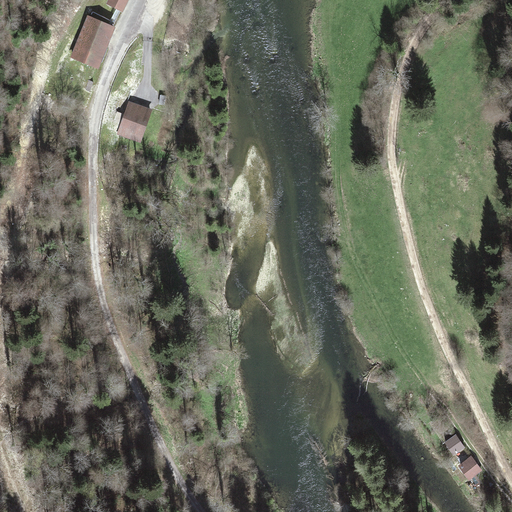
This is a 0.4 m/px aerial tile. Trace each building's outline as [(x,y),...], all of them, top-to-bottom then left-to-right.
[(107,0),(106,3),(122,11),(128,0),(107,0)] [(96,68),(114,26),(89,15),(71,57),(96,68)] [(79,91),(88,94),(91,84),(82,81),(81,76),(78,72),(74,70),(69,69),(64,70),(60,74),(57,78),(57,83),(58,87),(61,91),(65,94),(70,94),(75,94),(79,91)] [(151,110),(129,102),(118,132),(140,140),(151,110)] [(455,434),(444,442),(453,456),(465,448),(455,434)] [(471,455),(459,464),(470,479),(482,471),(471,455)]
